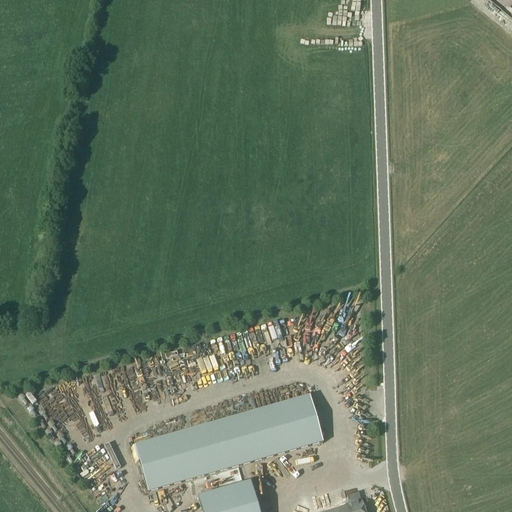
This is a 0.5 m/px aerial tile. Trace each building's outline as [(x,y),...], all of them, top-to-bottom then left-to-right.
[(147,495),(321,445),(308,398),(133,448),(147,495)] [(302,493),(327,490),(326,483),(331,483),(331,477),(300,481),(302,493)] [(278,511),(296,511),(289,479),(272,483),(278,511)] [(257,511),(250,485),(197,499),(200,511),(257,511)] [(364,511),(361,502),(360,503),(358,496),(348,499),(350,506),(328,511),(364,511)]
